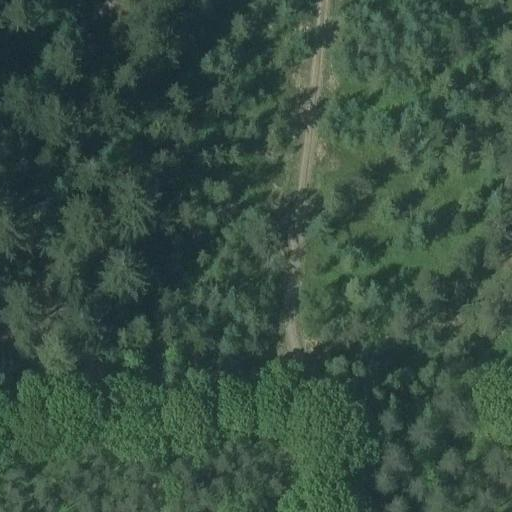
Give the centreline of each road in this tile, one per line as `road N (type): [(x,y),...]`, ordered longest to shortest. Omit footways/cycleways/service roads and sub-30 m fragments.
road 1 (track): [(320,0),(291,295),(297,355),(327,407),(337,511)]
road 2 (track): [(327,407),(511,398)]
